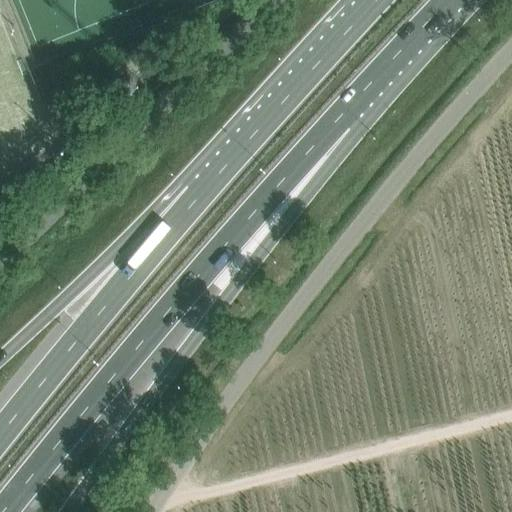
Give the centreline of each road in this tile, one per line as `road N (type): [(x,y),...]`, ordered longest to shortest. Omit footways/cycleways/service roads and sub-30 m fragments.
road 1 (unclassified): [(153,511),(414,155),(511,50)]
road 2 (primary): [(70,511),(231,288),(338,116)]
road 3 (unclassified): [(0,265),(278,0)]
road 4 (track): [(158,504),(511,417)]
road 5 (primary): [(129,360),(338,116)]
road 6 (primary): [(382,0),(198,195)]
road 7 (primary): [(198,195),(0,363)]
road 8 (motorway): [(12,511),(129,360)]
road 9 (primary): [(198,195),(83,330)]
road 10 (primary): [(338,116),(448,0)]
road 11 (motorway): [(83,330),(0,440)]
